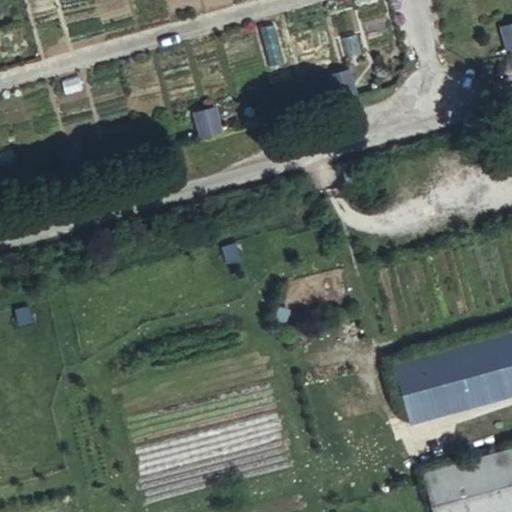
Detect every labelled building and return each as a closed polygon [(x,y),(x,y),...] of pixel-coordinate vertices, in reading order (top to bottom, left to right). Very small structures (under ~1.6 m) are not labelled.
[(347,65),(328,70),(334,92),(354,86),(347,65)] [(213,103),(193,109),(199,131),(219,125),(213,103)] [(77,142),(57,148),(64,169),(83,164),(77,142)] [(511,336),(394,369),(411,429),(511,401),(511,336)] [(420,462),(426,482),(470,470),(464,449),(420,462)] [(511,511),(511,458),(470,470),(426,482),(434,511),(511,511)]
